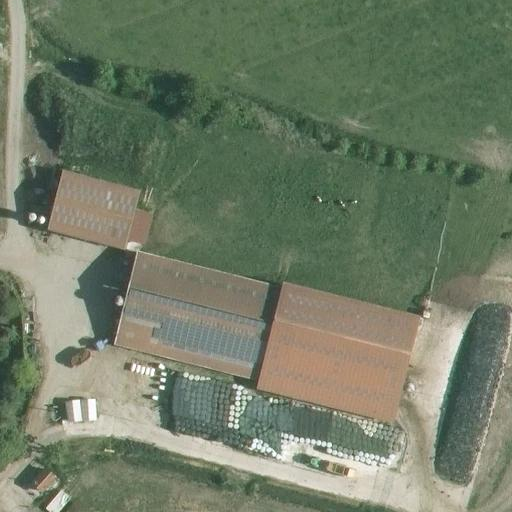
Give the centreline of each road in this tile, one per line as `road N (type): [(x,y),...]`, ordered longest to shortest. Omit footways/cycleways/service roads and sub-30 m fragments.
road 1 (residential): [(18,0),(23,188),(49,325),(54,425)]
road 2 (residential): [(54,425),(69,418),(129,425),(448,511)]
